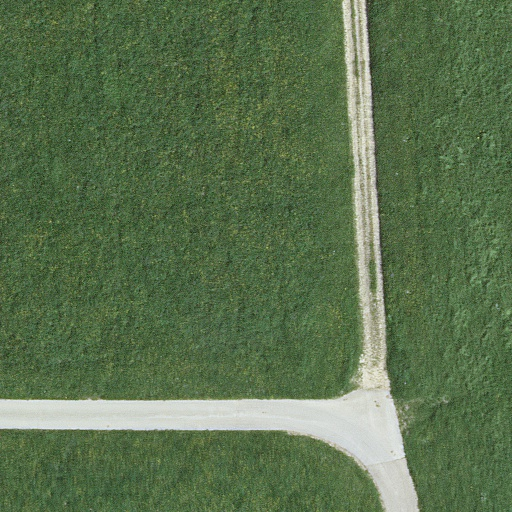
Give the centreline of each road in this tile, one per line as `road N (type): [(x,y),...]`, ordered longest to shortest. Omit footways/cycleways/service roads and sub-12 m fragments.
road 1 (unclassified): [(401,511),(378,430),(221,414),(0,409)]
road 2 (track): [(378,430),(345,0)]
